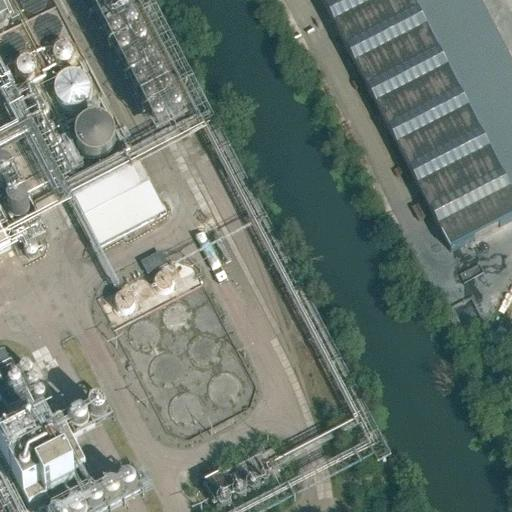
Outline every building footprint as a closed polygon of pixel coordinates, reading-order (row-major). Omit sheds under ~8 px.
[(321,0),(451,252),(511,221),(511,195),(411,0),(321,0)] [(67,71),(50,87),(66,105),(83,88),(67,71)] [(68,191),(92,242),(147,216),(123,165),(68,191)] [(0,256),(11,251),(0,229),(0,256)] [(124,294),(111,294),(111,309),(124,309),(124,294)] [(0,450),(0,454),(30,511),(80,486),(75,476),(86,470),(61,423),(47,431),(45,428),(12,364),(0,370),(0,449),(1,451),(0,450)] [(289,483),(273,452),(205,487),(214,505),(270,475),(277,489),(289,483)]
